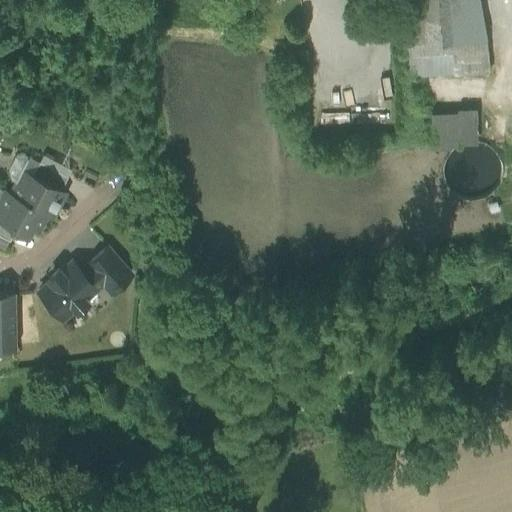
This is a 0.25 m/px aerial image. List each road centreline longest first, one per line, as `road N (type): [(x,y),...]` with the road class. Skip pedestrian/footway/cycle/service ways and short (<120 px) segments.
road 1 (track): [(146,407),(315,389),(511,300)]
road 2 (residential): [(0,266),(27,264),(127,176)]
